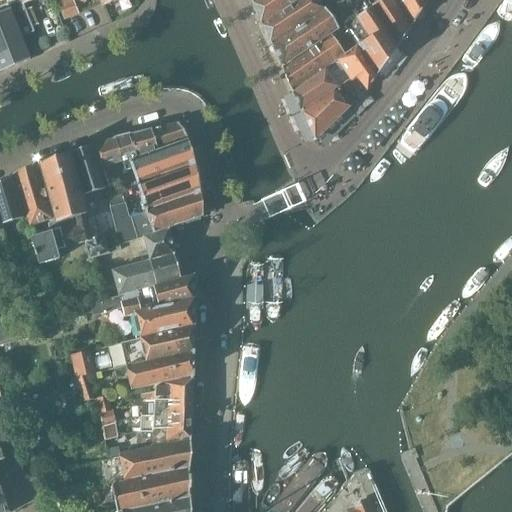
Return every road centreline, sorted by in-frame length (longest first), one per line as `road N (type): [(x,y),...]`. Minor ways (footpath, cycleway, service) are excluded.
road 1 (residential): [(229,224),(202,126),(174,104),(109,116),(0,162)]
road 2 (residential): [(207,511),(212,287),(229,224)]
road 3 (residential): [(320,171),(455,0)]
road 4 (residential): [(222,0),(292,147),(320,171)]
road 5 (residential): [(0,84),(125,28),(147,0)]
